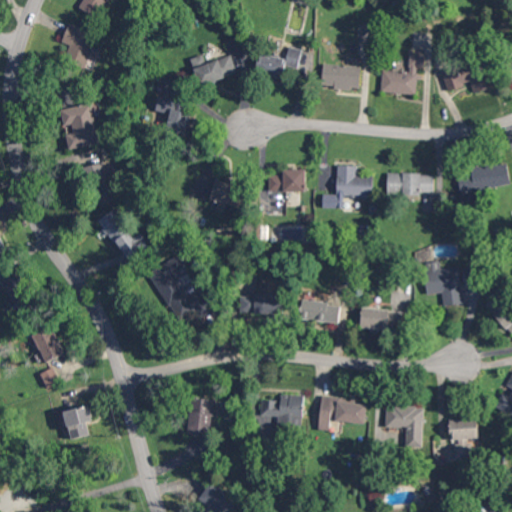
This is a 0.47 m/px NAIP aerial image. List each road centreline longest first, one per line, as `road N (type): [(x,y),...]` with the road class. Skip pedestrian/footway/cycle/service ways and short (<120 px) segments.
road 1 (residential): [(37,0),(10,93),(16,168),(33,222),(108,346),(156,511)]
road 2 (residential): [(120,384),(249,357),(397,369),(464,362)]
road 3 (residential): [(511,123),(431,140),(316,129),(251,133)]
